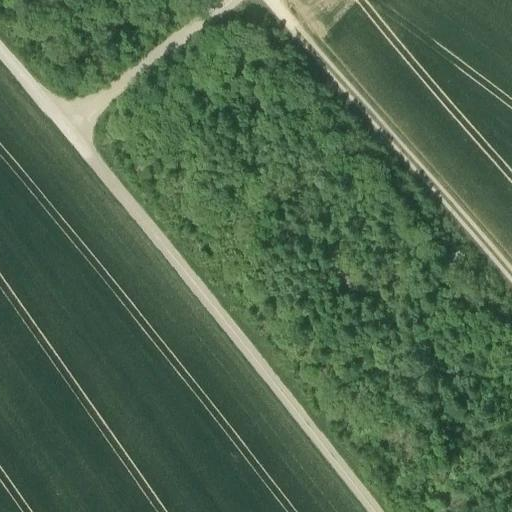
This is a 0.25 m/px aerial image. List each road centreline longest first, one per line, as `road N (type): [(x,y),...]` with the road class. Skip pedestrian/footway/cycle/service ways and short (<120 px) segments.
road 1 (track): [(76,136),(374,511)]
road 2 (track): [(511,280),(269,0)]
road 3 (track): [(76,136),(243,0)]
